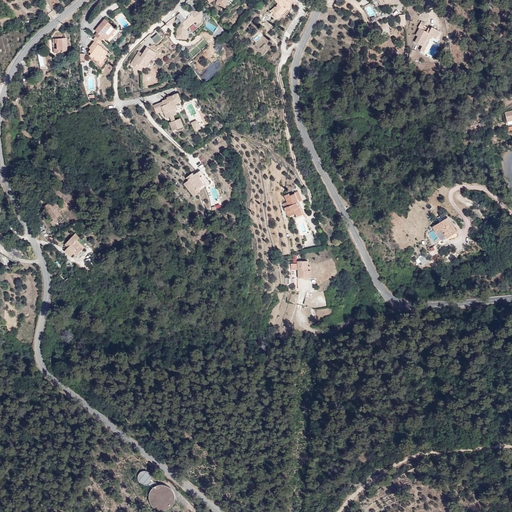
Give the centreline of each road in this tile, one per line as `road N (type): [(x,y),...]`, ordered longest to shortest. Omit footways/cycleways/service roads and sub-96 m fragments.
road 1 (residential): [(0,143),(2,175),(46,279),(40,363),(219,511)]
road 2 (residential): [(511,297),(406,304),(382,291),(298,112),(296,60),(320,2)]
road 3 (residential): [(80,0),(16,62),(3,86),(0,122)]
road 4 (unknown): [(511,216),(483,189),(457,187),(451,199),(467,226),(455,242)]
